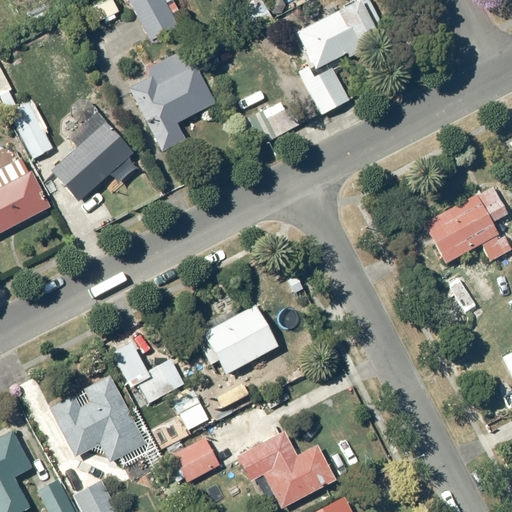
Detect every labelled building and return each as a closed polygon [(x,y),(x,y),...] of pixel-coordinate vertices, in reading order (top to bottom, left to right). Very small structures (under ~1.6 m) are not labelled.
[(117,0),(97,0),(87,6),(95,20),(101,16),(104,21),(123,10),(117,0)] [(122,0),(124,2),(127,0),(149,38),(186,17),(176,0),(122,0)] [(354,0),(353,0),(292,31),(309,63),(296,70),(318,113),(348,98),(333,69),(378,46),(354,0)] [(178,72),(169,56),(144,69),(150,78),(128,90),(160,151),(182,140),(173,123),(212,103),(192,65),(178,72)] [(0,61),(0,104),(1,107),(18,99),(0,61)] [(66,111),(78,125),(66,135),(76,148),(49,171),(75,201),(130,153),(107,126),(113,121),(88,92),(66,111)] [(54,147),(30,101),(9,112),(32,158),(54,147)] [(257,111),(236,120),(250,151),(271,142),(257,111)] [(511,136),(497,145),(506,163),(511,159),(511,136)] [(0,231),(48,206),(14,142),(0,149),(0,231)] [(505,216),(491,187),(420,223),(441,263),(480,243),(489,262),(511,251),(503,236),(497,239),(489,224),(505,216)] [(273,347),(251,305),(200,333),(222,374),(273,347)] [(511,351),(502,357),(511,376),(511,351)] [(146,445),(109,375),(46,408),(73,458),(98,444),(109,465),(146,445)] [(256,400),(249,386),(228,396),(235,410),(256,400)] [(210,418),(198,394),(174,407),(187,430),(210,418)] [(29,468),(9,429),(0,433),(0,511),(20,511),(30,507),(14,476),(29,468)] [(295,456),(280,432),(234,458),(248,482),(260,475),(279,509),(333,478),(314,445),(295,456)] [(204,433),(161,456),(178,487),(221,464),(204,433)] [(73,511),(57,479),(36,490),(46,511),(73,511)] [(115,511),(98,480),(71,495),(80,511),(115,511)] [(349,511),(342,497),(313,511),(349,511)]
